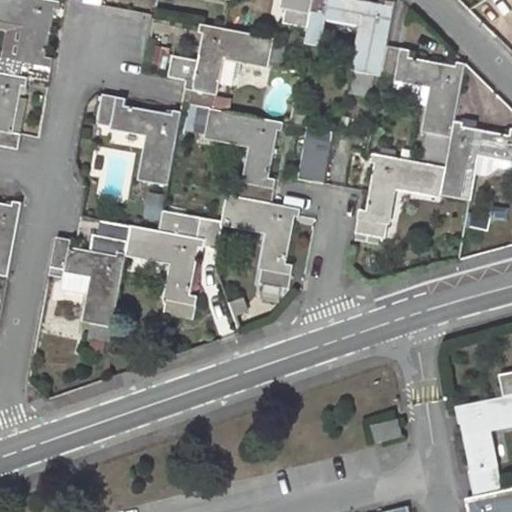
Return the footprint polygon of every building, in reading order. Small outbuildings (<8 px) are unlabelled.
[(58,0),(0,0),(0,18),(30,24),(20,76),(30,78),(51,82),(55,58),(48,57),(55,10),(61,10),(63,1),(58,0)] [(286,0),(285,8),(286,8),(284,23),(309,28),(313,0),(286,0)] [(364,23),(356,71),(383,76),(388,45),(396,2),(387,0),(386,5),(362,0),(313,0),(309,28),(306,43),(321,46),(327,17),(364,23)] [(202,24),(200,32),(203,33),(199,59),(174,55),(170,76),(189,80),(185,104),(211,109),(215,110),(224,57),(271,65),(276,37),(202,24)] [(167,72),(172,49),(157,45),(151,69),(167,72)] [(388,45),(383,76),(434,86),(421,162),(448,167),(456,121),(466,64),(458,62),(457,66),(411,58),(412,49),(388,45)] [(0,72),(0,144),(19,148),(22,133),(15,132),(24,85),(29,86),(30,78),(20,76),(0,72)] [(152,135),(143,181),(170,186),(183,112),(175,111),(174,113),(128,105),(129,98),(103,94),(99,124),(152,135)] [(253,145),(244,198),(273,204),(278,180),(271,179),(279,131),(284,131),(285,122),(215,110),(211,109),(207,136),(253,145)] [(511,129),(511,134),(463,126),(463,122),(456,121),(448,167),(443,194),(471,199),(479,153),(511,158),(511,129)] [(311,127),(303,179),(326,183),(337,132),(311,127)] [(359,209),(354,240),(380,244),(381,238),(387,239),(397,185),(443,194),(448,167),(421,162),(374,153),(372,162),(377,163),(368,210),(359,209)] [(230,195),(224,222),(270,231),(260,284),(291,290),(296,265),(287,263),(297,216),(301,217),(302,208),(273,204),(244,198),(230,195)] [(0,274),(9,276),(23,202),(14,201),(14,205),(0,202),(0,274)] [(175,263),(164,315),(194,321),(200,296),(192,295),(201,247),(219,250),(224,222),(166,211),(162,231),(133,226),(128,253),(175,263)] [(92,251),(71,247),(73,239),(58,237),(50,276),(65,278),(67,271),(95,275),(87,321),(91,322),(90,339),(112,343),(128,253),(133,226),(102,220),(99,235),(95,235),(92,251)] [(505,398),(458,407),(460,416),(462,417),(472,470),(470,471),(476,498),(504,492),(500,466),(497,467),(490,430),(511,424),(511,373),(501,375),(505,398)] [(400,422),(376,427),(380,442),(403,437),(400,422)] [(476,498),(468,499),(470,509),(472,508),(472,511),(511,511),(511,490),(504,492),(476,498)]
